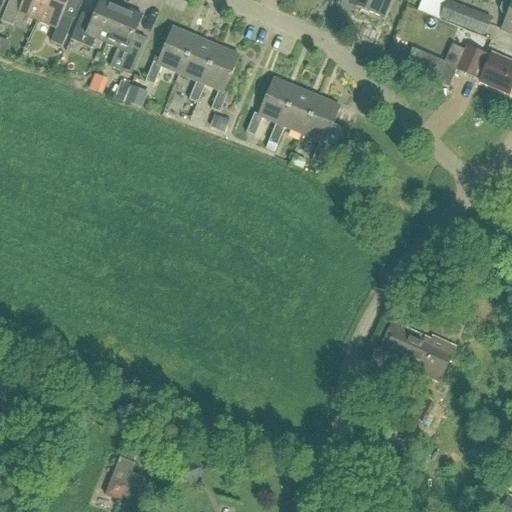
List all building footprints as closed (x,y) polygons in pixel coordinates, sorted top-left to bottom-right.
[(37,24),(46,0),(24,0),(24,1),(21,0),(11,0),(1,24),(12,29),(18,16),(37,24)] [(46,0),(37,24),(57,32),(52,45),(62,49),(79,9),(68,4),(69,0),(46,0)] [(384,22),(392,0),(359,0),(356,10),(384,22)] [(434,0),(422,0),(418,11),(439,20),(484,39),(491,22),(445,4),(434,0)] [(492,0),(476,0),(481,17),(496,13),(492,0)] [(106,46),(121,10),(101,1),(93,20),(83,16),(72,44),(91,52),(96,42),(106,46)] [(507,16),(501,32),(511,36),(511,2),(508,1),(504,3),(501,11),(503,14),(507,16)] [(121,10),(106,46),(118,52),(114,61),(133,69),(143,47),(132,42),(142,19),(121,10)] [(178,79),(194,41),(172,31),(158,67),(153,65),(145,85),(154,89),(162,72),(178,79)] [(200,88),(216,50),(194,41),(178,79),(195,86),(188,102),(197,106),(204,89),(200,88)] [(457,68),(456,71),(476,80),(477,78),(481,80),(479,83),(509,96),(511,88),(511,65),(490,56),(490,57),(485,55),(485,56),(466,47),(457,68)] [(412,48),(404,68),(448,87),(456,71),(457,68),(433,57),(412,48)] [(200,88),(204,89),(217,95),(210,112),(220,116),(229,96),(223,94),(238,59),(216,50),(200,88)] [(280,129),(295,91),(273,82),(259,117),(255,115),(246,135),(256,139),(264,122),(276,127),(280,129)] [(116,100),(125,104),(130,90),(121,86),(120,90),(116,100)] [(130,90),(125,104),(139,109),(144,95),(130,90)] [(302,138),(317,100),(295,91),(280,129),(276,127),(266,152),(275,155),(285,131),(302,138)] [(317,100),(302,138),(320,145),(312,163),(323,167),(331,148),(339,151),(345,136),(332,131),(341,110),(317,100)] [(226,134),(230,122),(214,117),(210,129),(226,134)] [(303,171),(306,162),(293,158),(290,167),(303,171)] [(433,345),(393,325),(380,352),(422,373),(420,377),(437,385),(454,350),(435,341),(433,345)] [(424,427),(435,404),(414,394),(403,417),(424,427)] [(207,453),(212,441),(196,435),(191,447),(207,453)] [(136,460),(140,451),(129,447),(126,456),(136,460)] [(144,480),(130,474),(134,464),(119,458),(105,495),(134,506),(144,480)] [(386,496),(390,484),(371,478),(367,490),(386,496)] [(511,511),(511,501),(508,499),(500,511),(511,511)]
